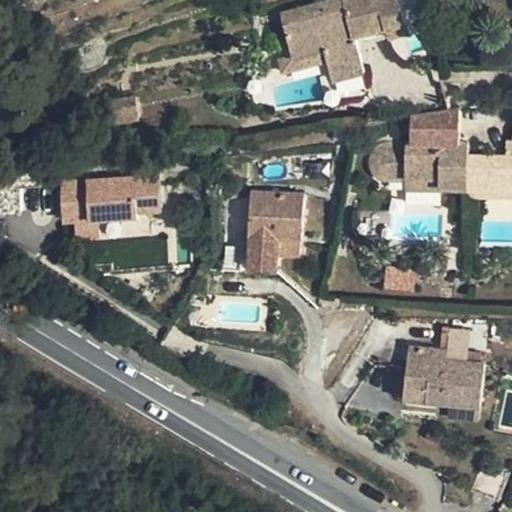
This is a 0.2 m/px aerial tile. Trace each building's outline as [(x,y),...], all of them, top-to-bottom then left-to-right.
[(285,22),(294,56),(295,60),(330,51),(334,63),(341,81),(373,71),(365,45),(361,33),(350,0),(332,0),(264,20),(266,28),(285,22)] [(350,0),(361,33),(390,24),(410,18),(408,10),(404,0),(350,0)] [(413,29),(410,18),(390,24),(393,36),(413,29)] [(365,45),(393,36),(390,24),(361,33),(365,45)] [(287,77),(334,63),(330,51),(295,60),(294,56),(281,59),(287,77)] [(462,116),(415,116),(414,149),(407,149),(407,152),(389,151),(387,152),(382,155),(378,159),(376,166),(375,169),(376,175),(379,180),(383,183),(389,185),(390,171),(407,171),(407,187),(440,187),(440,193),(470,193),(511,193),(511,160),(469,159),(460,158),(460,148),(462,116)] [(469,148),(460,148),(460,158),(469,159),(469,148)] [(407,171),(390,171),(389,185),(407,187),(407,171)] [(157,209),(154,179),(60,188),(61,208),(74,207),(75,222),(138,215),(138,211),(157,209)] [(18,187),(0,188),(0,213),(20,212),(18,187)] [(440,187),(407,187),(407,198),(441,199),(440,193),(440,187)] [(306,195),(251,193),(249,236),(279,237),(279,255),(302,255),(302,240),(305,239),(306,195)] [(511,193),(470,193),(470,196),(471,199),(475,203),(478,204),(511,204),(511,193)] [(74,207),(61,208),(63,223),(75,222),(74,207)] [(485,360),(486,330),(469,330),(469,360),(485,360)] [(483,404),(486,366),(486,363),(448,360),(435,359),(436,350),(409,347),(408,367),(406,384),(429,386),(428,399),(483,404)] [(449,351),(436,350),(435,359),(448,360),(449,351)] [(405,398),(428,399),(429,386),(406,384),(405,398)]
